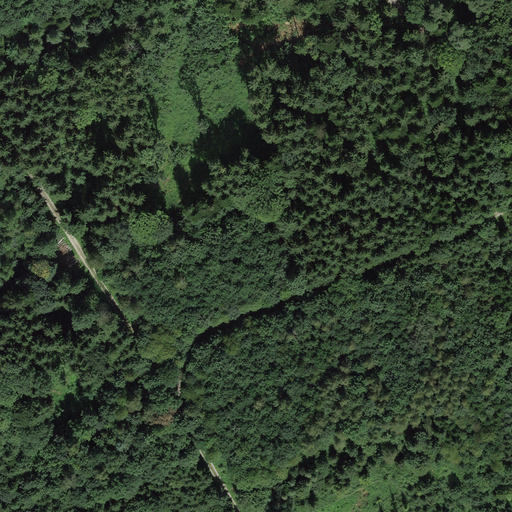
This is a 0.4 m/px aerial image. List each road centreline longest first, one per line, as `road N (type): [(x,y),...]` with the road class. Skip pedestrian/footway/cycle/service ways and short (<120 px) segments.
road 1 (track): [(0,125),(236,511)]
road 2 (track): [(175,406),(177,375),(203,330),(511,210)]
road 3 (track): [(376,0),(411,15),(463,75),(511,113)]
